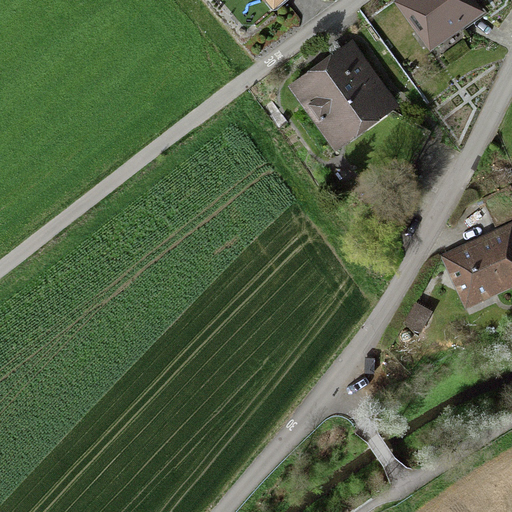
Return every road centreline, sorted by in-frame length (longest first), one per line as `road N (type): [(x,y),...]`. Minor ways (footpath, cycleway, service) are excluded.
road 1 (residential): [(221,511),(360,346),(511,71)]
road 2 (unclassified): [(0,268),(259,71)]
road 3 (track): [(367,511),(511,421)]
road 4 (track): [(404,486),(336,380)]
